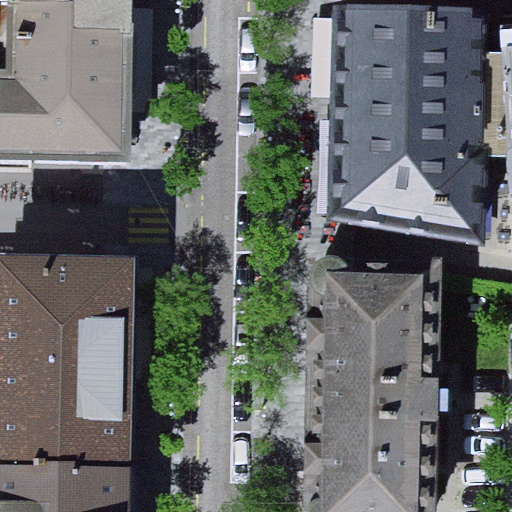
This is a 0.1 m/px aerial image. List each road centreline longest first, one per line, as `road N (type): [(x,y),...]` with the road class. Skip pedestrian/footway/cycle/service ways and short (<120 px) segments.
road 1 (residential): [(214,225),(215,511)]
road 2 (residential): [(221,0),(214,225)]
road 3 (residential): [(214,225),(0,221)]
